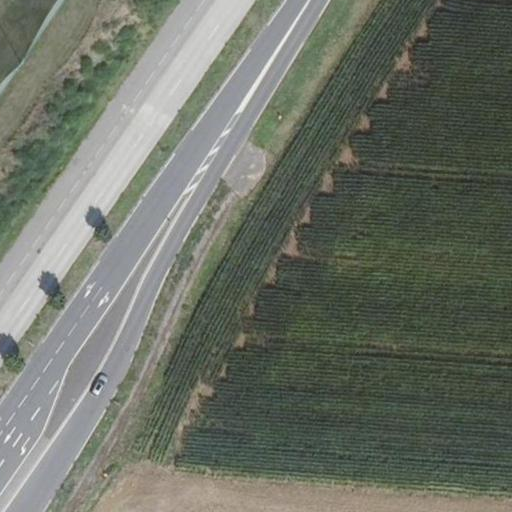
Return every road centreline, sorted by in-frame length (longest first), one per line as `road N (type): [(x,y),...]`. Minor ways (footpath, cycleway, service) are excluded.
road 1 (primary): [(26,511),(117,365),(156,274),(266,89),(284,38)]
road 2 (primary): [(284,38),(246,74),(186,160),(0,451)]
road 3 (track): [(63,511),(138,394),(203,245),(250,170),(226,153)]
